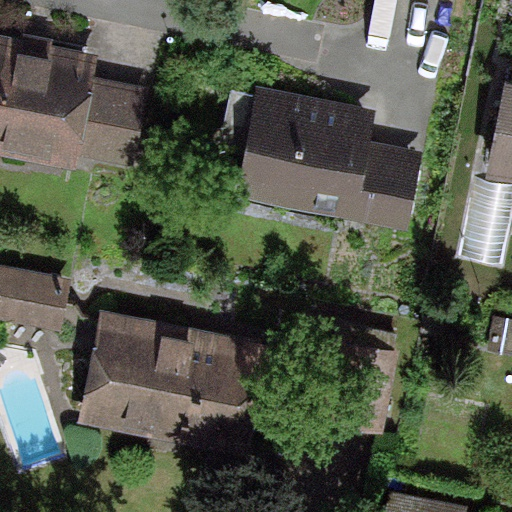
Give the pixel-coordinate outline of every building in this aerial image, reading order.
[(99,60),(0,43),(0,151),(137,174),(150,95),(95,86),(99,60)] [(511,92),(489,88),(474,163),(511,170),(511,92)] [(372,114),(261,91),(238,198),(413,235),(428,165),(364,151),(372,114)] [(63,285),(0,275),(0,323),(55,333),(63,285)] [(268,343),(103,311),(82,420),(247,453),(268,343)] [(397,344),(343,335),(328,421),(382,430),(397,344)] [(458,511),(459,510),(396,497),(392,511),(458,511)]
